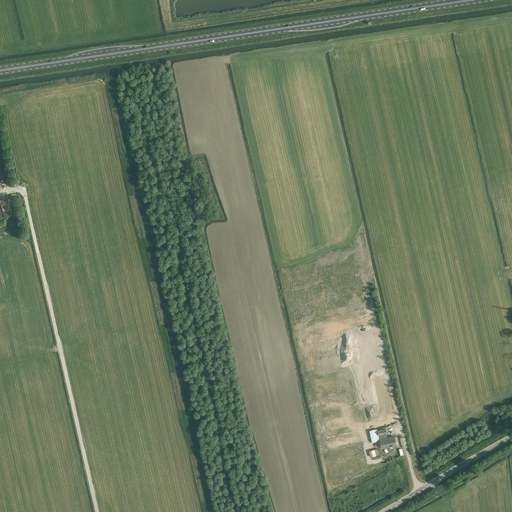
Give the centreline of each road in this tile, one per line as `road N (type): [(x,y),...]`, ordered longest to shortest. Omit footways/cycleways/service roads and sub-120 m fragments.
road 1 (primary): [(0,70),(477,0)]
road 2 (track): [(97,511),(23,190),(1,190)]
road 3 (tertiary): [(511,437),(385,511)]
road 4 (unknown): [(423,489),(398,420),(349,426)]
